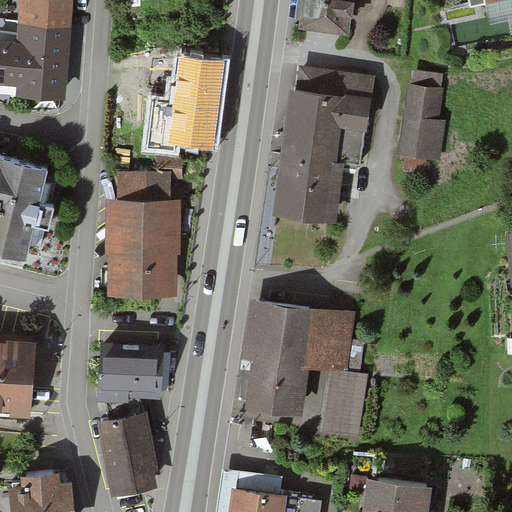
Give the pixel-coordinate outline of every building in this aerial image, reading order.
[(0,41),(0,84),(18,86),(18,95),(67,98),(72,0),(20,0),(18,43),(0,41)] [(303,0),(300,27),(346,33),(350,0),(303,0)] [(176,83),(173,83),(171,104),(152,102),(146,150),(182,154),(182,146),(214,150),(224,61),(179,56),(176,83)] [(290,87),(275,209),(337,216),(344,164),(362,167),(374,74),(301,66),(298,88),(290,87)] [(405,67),(394,147),(435,153),(440,117),(432,116),(438,72),(405,67)] [(186,167),(185,155),(159,156),(160,168),(186,167)] [(0,253),(23,259),(31,225),(45,228),(52,199),(37,195),(43,171),(0,160),(0,253)] [(109,200),(109,295),(178,295),(179,200),(167,200),(168,174),(119,174),(119,200),(109,200)] [(252,354),(246,401),(299,408),(305,365),(346,371),(353,315),(251,301),(244,353),(252,354)] [(0,399),(28,401),(32,330),(0,327),(0,399)] [(100,343),(98,403),(129,404),(129,397),(163,398),(165,345),(100,343)] [(328,373),(321,431),(357,436),(364,377),(328,373)] [(96,420),(110,496),(156,487),(153,472),(159,471),(148,411),(96,420)] [(12,487),(13,511),(74,511),(72,482),(60,483),(60,471),(29,473),(30,485),(12,487)] [(365,511),(426,511),(429,488),(368,483),(365,511)] [(227,511),(318,511),(321,501),(231,489),(227,511)]
